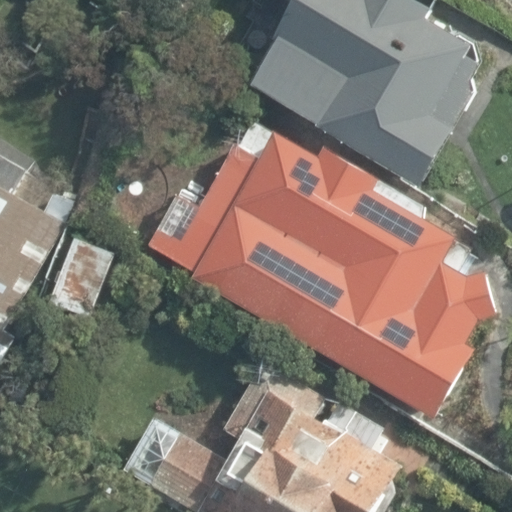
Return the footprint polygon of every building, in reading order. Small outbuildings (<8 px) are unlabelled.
[(481,44),(410,0),(283,0),(246,70),(419,175),(481,44)] [(433,205),(248,110),(157,247),(433,413),(492,280),(433,205)] [(0,366),(72,221),(0,182),(0,366)] [(382,511),(425,437),(255,340),(212,427),(155,418),(125,461),(222,511),(382,511)] [(142,511),(114,497),(106,511),(142,511)]
